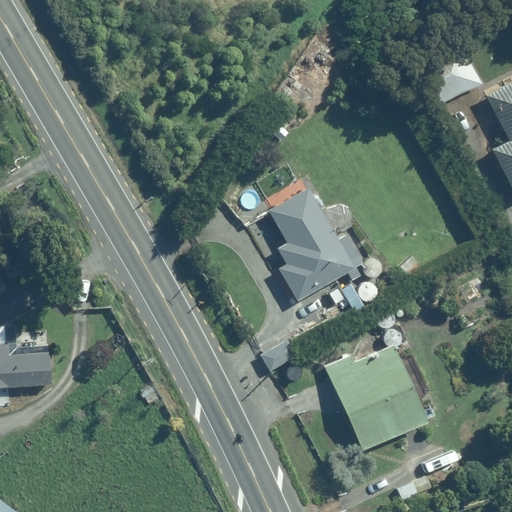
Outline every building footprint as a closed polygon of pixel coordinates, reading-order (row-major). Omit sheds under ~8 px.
[(481,85),(461,40),(412,62),(433,107),(481,85)] [(511,77),(483,93),(509,142),(492,150),(511,187),(511,77)] [(336,241),(306,190),(265,214),(283,243),(273,249),(284,267),(277,271),(295,302),(361,263),(345,236),(336,241)] [(0,406),(1,406),(6,399),(5,389),(48,388),(47,345),(15,346),(15,344),(15,327),(0,327),(0,406)] [(295,355),(285,341),(259,359),(268,373),(295,355)] [(350,351),(321,364),(361,451),(430,419),(425,406),(420,408),(391,346),(355,362),(350,351)] [(0,511),(16,511),(0,499),(0,511)]
